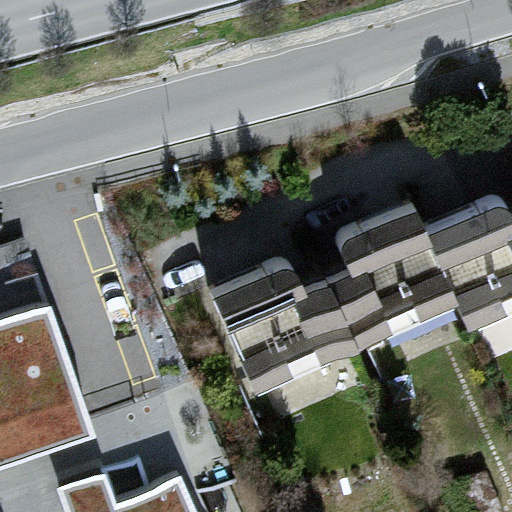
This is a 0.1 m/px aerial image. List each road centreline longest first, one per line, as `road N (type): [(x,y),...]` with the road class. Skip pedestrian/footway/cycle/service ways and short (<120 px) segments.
road 1 (tertiary): [(0,157),(511,5)]
road 2 (unknown): [(84,178),(116,340),(109,394),(71,430),(21,458)]
